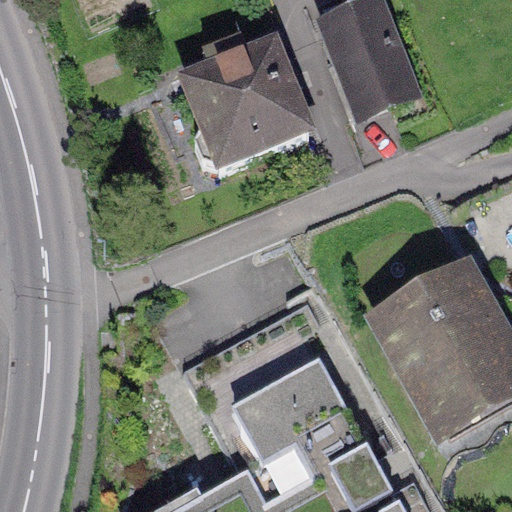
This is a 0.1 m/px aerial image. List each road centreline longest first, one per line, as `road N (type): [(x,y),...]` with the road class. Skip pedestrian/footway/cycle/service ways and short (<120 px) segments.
road 1 (residential): [(511,125),(49,317)]
road 2 (secondary): [(26,511),(49,317)]
road 3 (secondary): [(45,232),(0,65)]
